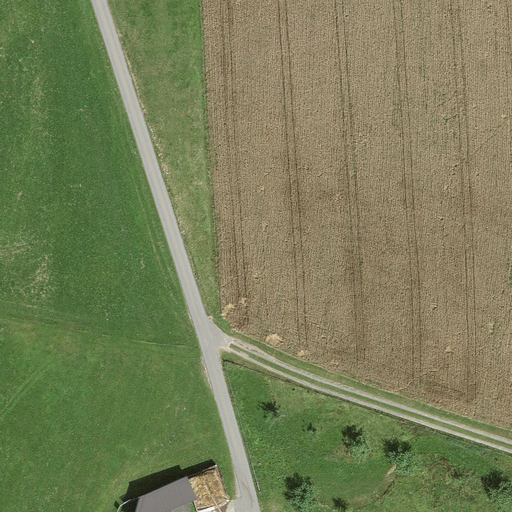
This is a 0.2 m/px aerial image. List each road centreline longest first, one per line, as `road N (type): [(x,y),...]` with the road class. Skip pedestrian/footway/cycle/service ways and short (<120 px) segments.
road 1 (residential): [(249,511),(206,342),(95,0)]
road 2 (track): [(206,342),(511,447)]
